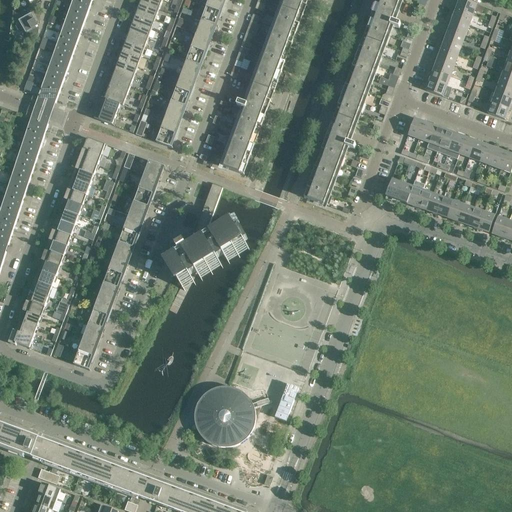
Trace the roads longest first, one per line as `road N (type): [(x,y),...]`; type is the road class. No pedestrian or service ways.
road 1 (residential): [(101,385),(251,0)]
road 2 (tertiary): [(273,510),(382,214)]
road 3 (residential): [(273,510),(53,425)]
road 4 (residential): [(0,323),(75,122)]
road 5 (tertiary): [(382,214),(511,263)]
road 6 (residential): [(382,214),(360,203),(401,100)]
road 7 (residential): [(75,122),(122,0)]
